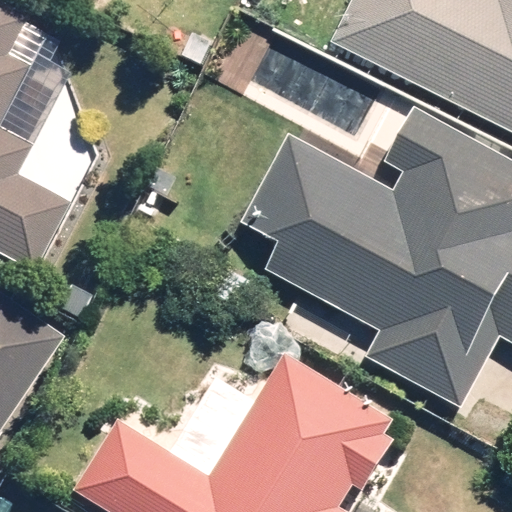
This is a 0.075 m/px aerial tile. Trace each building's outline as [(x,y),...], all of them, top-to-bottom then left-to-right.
[(511,0),(353,0),(328,52),(511,143),(511,0)] [(0,263),(25,276),(60,208),(11,183),(25,156),(0,143),(0,110),(20,72),(0,61),(0,55),(15,26),(0,17),(0,263)] [(384,197),(281,142),(234,231),(275,253),(262,278),(372,336),(356,367),(454,419),(494,345),(511,354),(511,170),(409,116),(382,167),(396,174),(384,197)] [(0,418),(50,343),(0,310),(0,418)] [(113,425),(64,506),(73,511),(354,511),(401,436),(277,361),(205,480),(113,425)]
